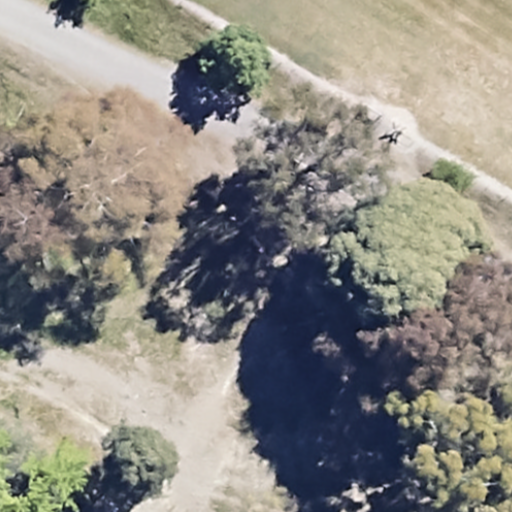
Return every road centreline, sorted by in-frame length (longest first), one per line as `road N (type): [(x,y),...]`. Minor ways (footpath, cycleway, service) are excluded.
road 1 (track): [(511,310),(390,196),(0,14)]
road 2 (track): [(511,84),(439,159),(302,276),(159,511)]
